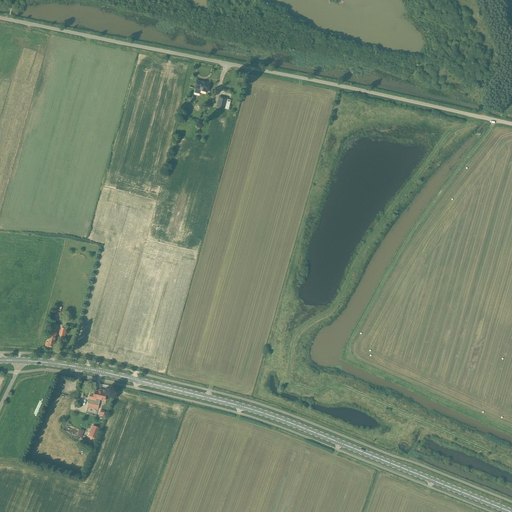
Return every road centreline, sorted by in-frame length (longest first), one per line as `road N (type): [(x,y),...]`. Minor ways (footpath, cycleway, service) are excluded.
road 1 (unclassified): [(511,124),(0,18)]
road 2 (secondary): [(509,511),(271,415),(106,372),(19,360)]
